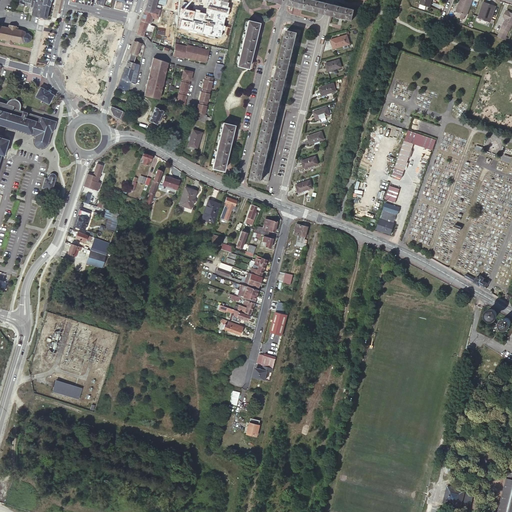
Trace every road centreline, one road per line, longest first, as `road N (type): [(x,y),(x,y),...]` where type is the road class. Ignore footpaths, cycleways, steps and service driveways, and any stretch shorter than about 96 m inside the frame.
road 1 (track): [(11,475),(19,411),(40,402),(190,436),(199,413),(191,317)]
road 2 (residential): [(289,207),(392,246),(511,311)]
road 3 (residential): [(323,26),(279,204)]
road 4 (residential): [(280,14),(235,189)]
road 5 (residential): [(246,380),(289,207)]
road 6 (secondary): [(22,326),(30,276),(56,240),(80,170)]
road 7 (residential): [(106,135),(136,137),(235,189)]
